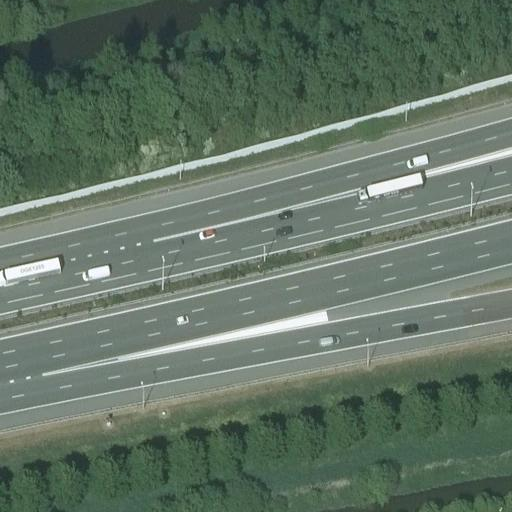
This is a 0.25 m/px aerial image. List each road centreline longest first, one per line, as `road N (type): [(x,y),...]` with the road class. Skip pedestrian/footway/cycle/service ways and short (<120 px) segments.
road 1 (motorway): [(511,133),(134,238),(12,294)]
road 2 (motorway): [(0,361),(511,241)]
road 3 (motorway): [(0,388),(69,386),(511,305)]
road 4 (motorway): [(511,176),(12,294)]
